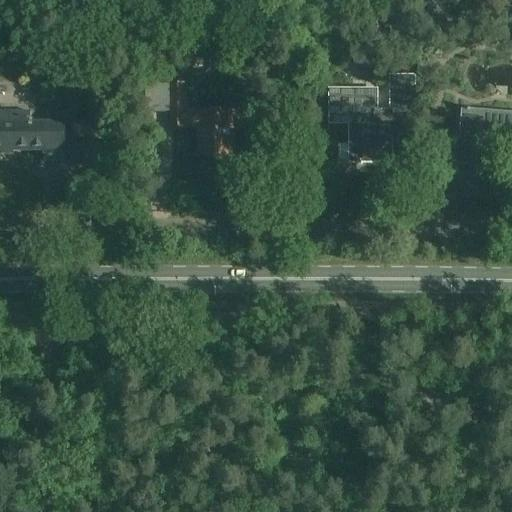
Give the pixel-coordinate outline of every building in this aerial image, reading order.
[(334,0),(308,0),(308,6),(333,9),(334,0)] [(403,0),(384,0),(383,12),(402,14),(403,0)] [(245,24),(244,38),(284,39),(284,25),(245,24)] [(233,129),(238,129),(238,111),(185,111),(186,82),(172,82),(171,128),(199,128),(199,157),(233,157),(233,129)] [(347,163),(352,163),(373,163),(373,162),(392,162),(392,127),(407,127),(407,102),(405,102),(405,87),(387,87),(387,102),(392,102),(392,116),(376,116),(376,91),(331,91),(331,124),(348,124),(348,145),(337,145),(337,163),(347,162),(347,163)] [(110,139),(110,94),(85,94),(85,120),(72,120),(72,138),(85,138),(85,140),(110,139)] [(31,112),(0,111),(0,150),(2,151),(2,149),(42,149),(42,161),(65,161),(65,151),(66,122),(31,122),(31,112)] [(511,114),(464,111),(462,141),(459,140),(457,163),(490,166),(493,131),(511,132),(511,114)] [(474,183),(475,171),(459,169),(458,181),(474,183)]
